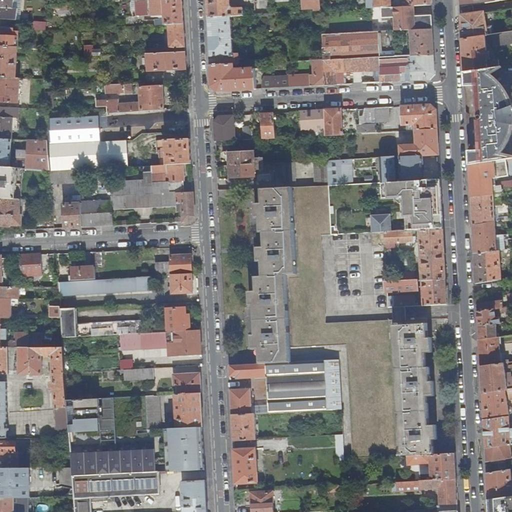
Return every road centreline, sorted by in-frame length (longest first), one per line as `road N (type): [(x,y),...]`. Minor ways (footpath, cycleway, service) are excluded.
road 1 (tertiary): [(451,90),(474,511)]
road 2 (residential): [(224,511),(208,232)]
road 3 (residential): [(201,104),(451,90)]
road 4 (residential): [(0,243),(208,232)]
road 5 (residential): [(208,232),(201,104)]
